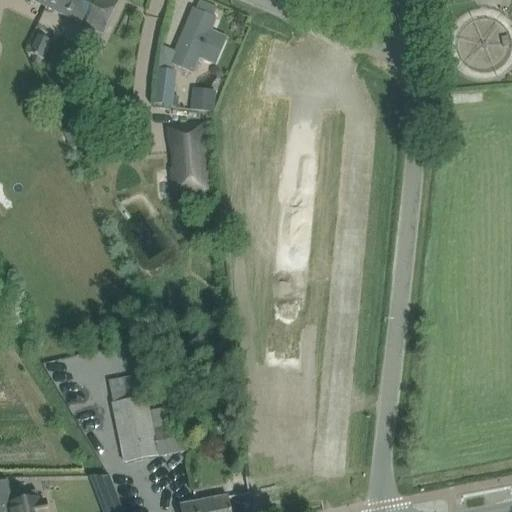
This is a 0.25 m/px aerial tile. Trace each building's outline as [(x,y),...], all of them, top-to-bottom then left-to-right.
[(118,3),(112,0),(28,0),(81,25),(103,35),(118,3)] [(216,20),(213,18),(193,10),(175,53),(179,54),(174,66),(193,74),(200,58),(211,63),(217,61),(225,42),(222,37),(211,32),(216,20)] [(38,66),(41,59),(42,60),(51,41),(38,35),(30,54),(34,56),(31,63),(38,66)] [(175,73),(158,71),(154,104),(171,106),(175,73)] [(196,126),(171,128),(174,158),(175,170),(172,170),(174,196),(201,194),(208,194),(203,126),(196,126)] [(125,464),(186,453),(177,407),(149,412),(142,376),(109,382),(125,464)] [(0,511),(47,511),(46,502),(39,503),(37,492),(10,497),(8,483),(8,482),(0,482),(0,511)] [(184,501),(179,502),(180,511),(231,511),(229,498),(185,506),(184,501)]
